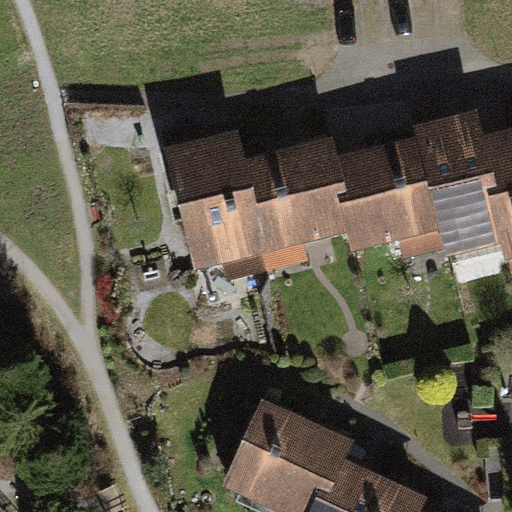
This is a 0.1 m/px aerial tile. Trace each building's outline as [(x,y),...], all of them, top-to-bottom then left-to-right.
[(485,121),(426,135),(428,143),(453,253),(455,263),(511,250),(511,240),(489,140),(485,121)] [(252,134),(172,152),(199,272),(280,254),(259,161),(252,134)] [(511,135),(489,140),(511,240),(511,135)] [(340,143),(259,161),(280,254),(361,236),(344,162),(340,143)] [(428,143),(344,162),(361,236),(366,258),(405,249),(409,263),(453,253),(428,143)] [(232,494),(272,511),(327,511),(350,464),(357,449),(271,409),(232,494)] [(433,511),(437,504),(350,464),(327,511),(433,511)] [(0,511),(5,511),(9,509),(0,498),(0,511)]
